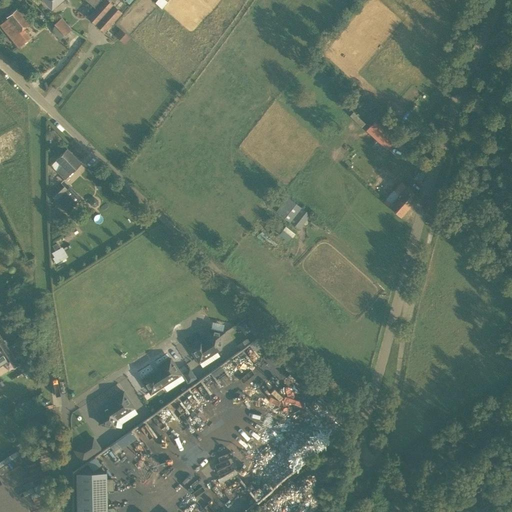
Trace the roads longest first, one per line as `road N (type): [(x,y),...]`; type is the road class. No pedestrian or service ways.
road 1 (residential): [(372,435),(0,62)]
road 2 (residential): [(372,435),(443,154),(503,0)]
road 3 (unclassified): [(62,511),(65,409),(202,321)]
